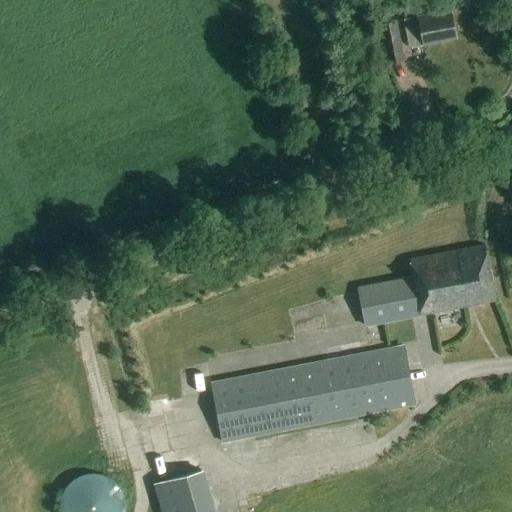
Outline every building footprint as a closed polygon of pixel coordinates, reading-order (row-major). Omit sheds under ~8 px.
[(455,38),(449,10),(403,19),(408,47),(455,38)] [(272,41),(282,38),(277,20),(267,22),(272,41)] [(378,25),(385,65),(403,62),(396,21),(378,25)] [(494,299),(483,243),(408,259),(411,276),(356,287),(364,325),(419,314),(494,299)] [(223,441),(412,404),(401,345),(212,382),(223,441)] [(260,442),(261,454),(284,452),(283,439),(260,442)] [(240,446),(243,457),(257,454),(255,442),(240,446)] [(204,453),(206,463),(223,461),(221,451),(204,453)] [(211,511),(201,471),(152,484),(159,511),(211,511)] [(102,475),(93,473),(91,473),(86,474),(82,475),(79,476),(75,479),(70,483),(68,484),(65,488),(61,494),(60,501),(60,506),(60,511),(124,511),(125,505),(124,496),(122,490),(117,484),(110,478),(102,475)]
